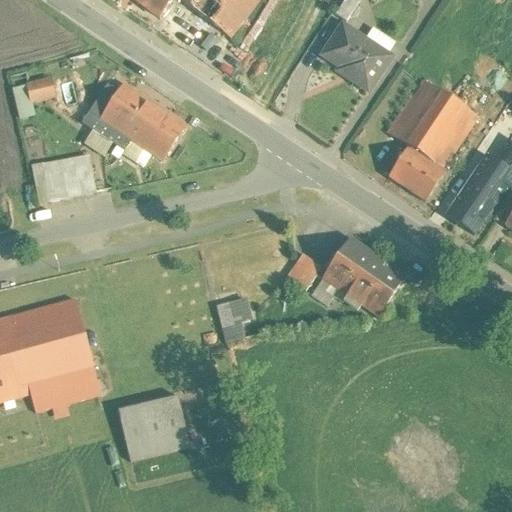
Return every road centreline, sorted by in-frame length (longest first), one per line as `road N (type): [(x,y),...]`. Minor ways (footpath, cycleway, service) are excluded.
road 1 (unclassified): [(275,146),(232,200),(0,253)]
road 2 (tertiary): [(502,297),(275,146)]
road 3 (residential): [(502,297),(344,511)]
road 4 (tertiary): [(275,146),(70,0)]
